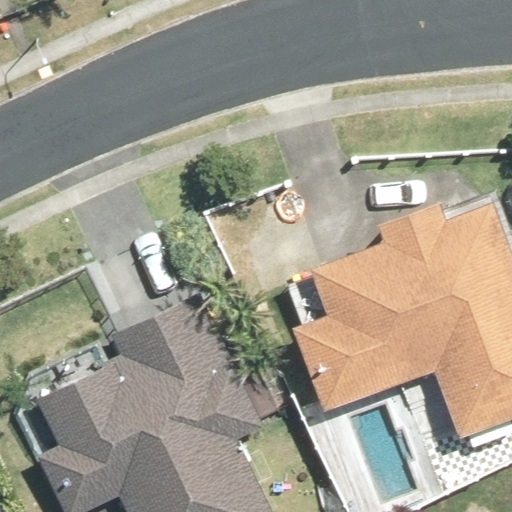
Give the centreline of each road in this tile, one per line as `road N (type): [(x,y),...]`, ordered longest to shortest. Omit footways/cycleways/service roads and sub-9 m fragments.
road 1 (residential): [(0,162),(251,47),(392,17)]
road 2 (residential): [(392,17),(511,8)]
